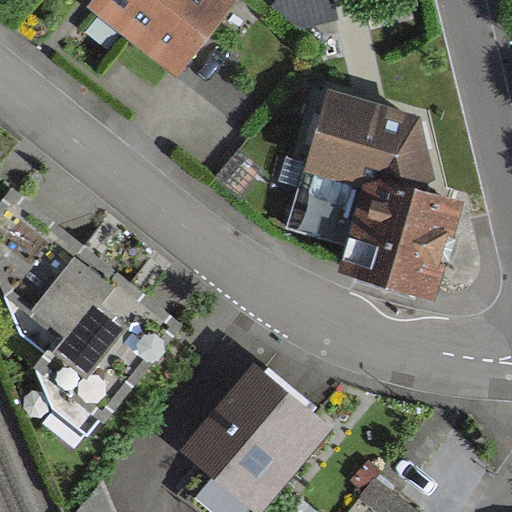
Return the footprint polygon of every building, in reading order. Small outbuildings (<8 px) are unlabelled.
[(103,0),(99,5),(174,63),(223,0),(103,0)] [(304,164),(358,178),(336,264),(431,288),(453,201),(431,196),(415,113),(322,90),(304,164)] [(42,336),(98,264),(0,185),(0,298),(1,300),(42,336)] [(98,264),(42,336),(55,345),(32,375),(94,422),(172,321),(98,264)] [(249,511),(256,511),(327,429),(246,360),(172,447),(249,511)]
